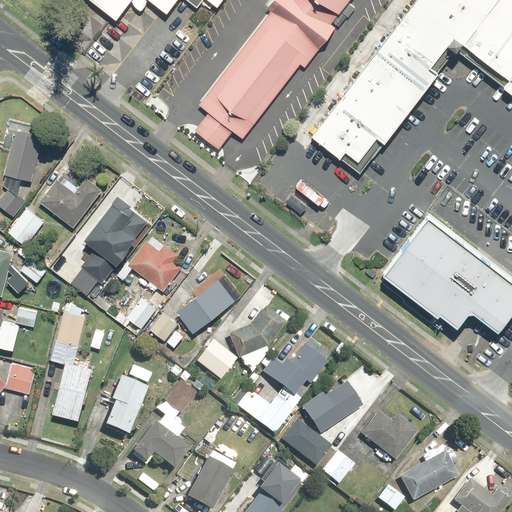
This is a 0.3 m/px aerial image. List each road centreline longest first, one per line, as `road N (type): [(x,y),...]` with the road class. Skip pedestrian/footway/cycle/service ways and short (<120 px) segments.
road 1 (secondary): [(2,41),(511,423)]
road 2 (residential): [(126,511),(99,491),(0,456)]
